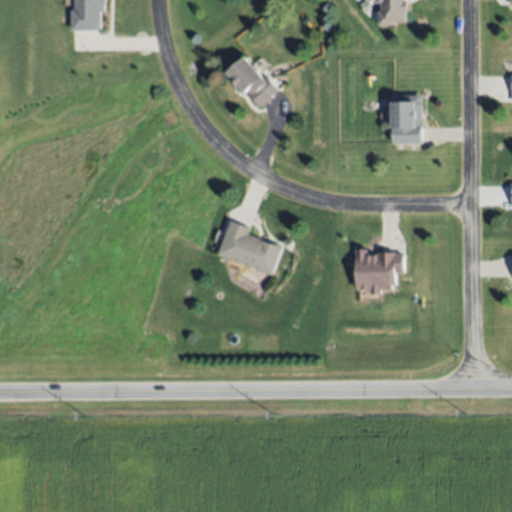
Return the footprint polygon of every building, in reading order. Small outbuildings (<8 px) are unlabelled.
[(101,10),(101,30),(72,30),(72,10),(76,10),(76,0),(105,0),(105,10),(101,10)] [(409,0),(409,24),(380,25),(380,0),(409,0)] [(245,56),(265,79),(268,76),(280,90),(260,108),(228,70),(245,56)] [(422,94),(423,142),(394,143),(392,95),(422,94)] [(272,275),(218,254),(232,219),(252,227),(250,232),(284,246),(272,275)] [(406,256),(406,275),(398,275),(398,288),(383,288),(383,295),(373,295),(373,289),(358,289),(358,247),(371,247),(371,251),(397,251),(397,256),(406,256)]
